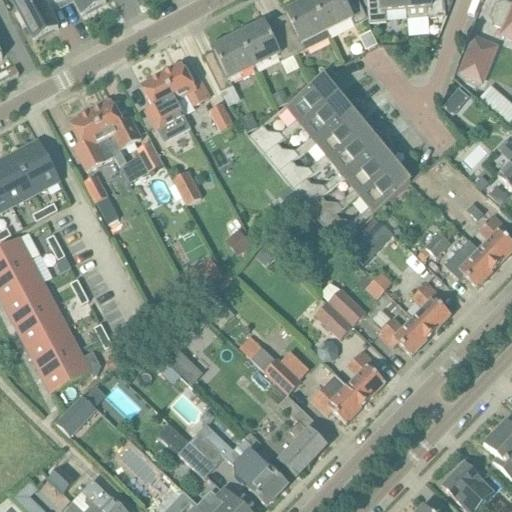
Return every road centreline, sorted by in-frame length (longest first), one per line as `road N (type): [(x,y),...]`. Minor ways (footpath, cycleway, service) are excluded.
road 1 (unclassified): [(0,113),(218,0)]
road 2 (unclassified): [(421,395),(308,511)]
road 3 (unclassified): [(511,301),(421,395)]
road 4 (residential): [(468,0),(423,118)]
road 5 (unclassified): [(361,511),(447,422)]
